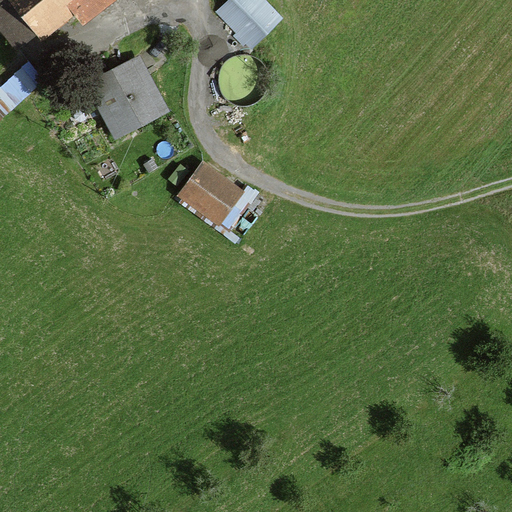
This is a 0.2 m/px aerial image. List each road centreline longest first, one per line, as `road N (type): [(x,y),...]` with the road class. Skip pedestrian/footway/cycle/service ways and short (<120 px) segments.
road 1 (track): [(196,0),(195,115),(211,147),(297,197)]
road 2 (track): [(511,183),(371,211),(297,197)]
